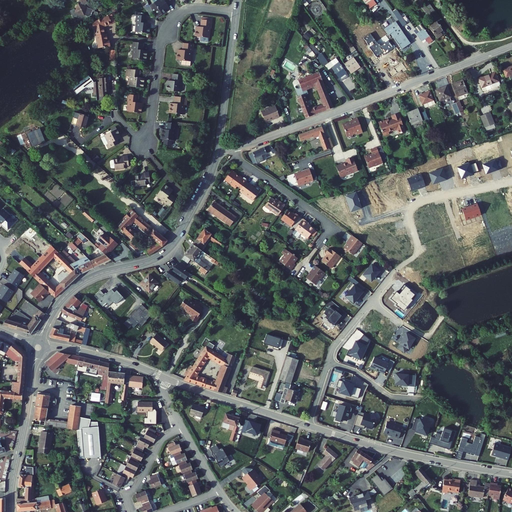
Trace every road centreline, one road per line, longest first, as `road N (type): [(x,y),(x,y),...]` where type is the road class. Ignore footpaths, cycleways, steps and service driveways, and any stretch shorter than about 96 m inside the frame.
road 1 (unclassified): [(234,148),(511,45)]
road 2 (tertiary): [(217,151),(167,250),(76,286),(37,346)]
road 3 (residential): [(511,181),(413,204),(408,220),(417,249),(369,302)]
road 4 (tertiary): [(511,473),(392,451),(308,425)]
road 5 (residential): [(236,12),(191,8),(162,29),(145,144)]
road 6 (tertiary): [(37,346),(11,511)]
road 7 (residential): [(234,148),(332,225),(316,246)]
road 8 (tertiary): [(308,425),(167,379)]
road 9 (tertiary): [(236,12),(217,151)]
road 10 (tertiary): [(167,379),(132,363),(37,346)]
